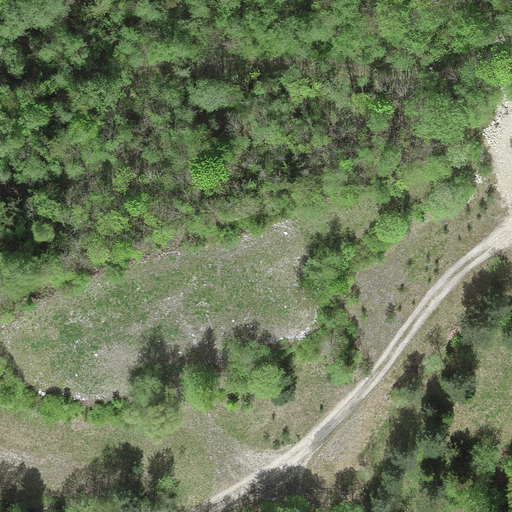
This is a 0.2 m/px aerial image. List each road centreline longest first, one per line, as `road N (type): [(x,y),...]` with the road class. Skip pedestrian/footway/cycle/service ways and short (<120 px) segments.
road 1 (track): [(511,43),(427,75),(290,55),(0,71)]
road 2 (track): [(217,511),(310,445),(458,274),(511,232)]
